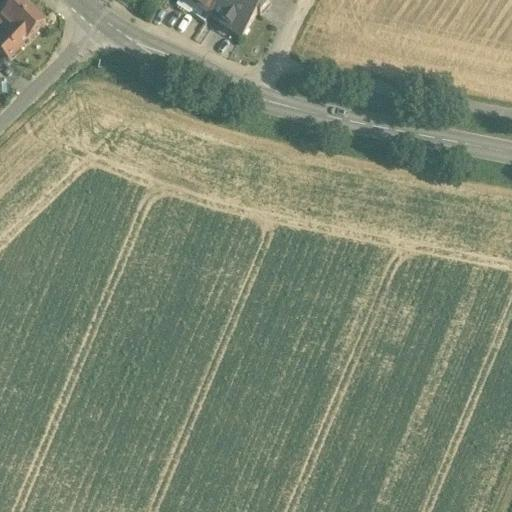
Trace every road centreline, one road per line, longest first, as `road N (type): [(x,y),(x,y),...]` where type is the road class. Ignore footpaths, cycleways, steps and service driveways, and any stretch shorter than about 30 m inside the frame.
road 1 (tertiary): [(246,95),(511,153)]
road 2 (track): [(511,116),(271,63)]
road 3 (tertiary): [(113,27),(181,78),(246,95)]
road 4 (tertiary): [(246,95),(226,76),(113,27)]
road 5 (residential): [(106,22),(0,126)]
